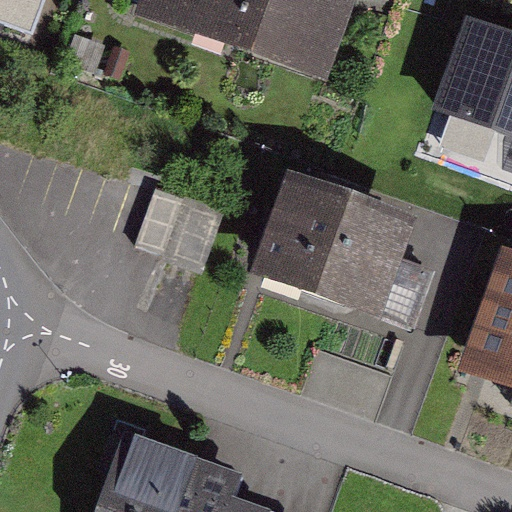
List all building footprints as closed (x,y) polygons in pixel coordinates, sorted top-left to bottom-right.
[(336,0),(150,0),(147,12),(313,69),(336,0)] [(511,44),(474,32),(445,116),(500,134),(504,123),(511,125),(511,44)] [(222,217),(160,195),(141,247),(204,269),(222,217)] [(400,233),(295,195),(266,276),(371,314),(400,233)] [(511,270),(510,270),(473,367),(511,381),(511,270)] [(231,489),(129,453),(108,511),(225,511),(223,511),(231,489)]
